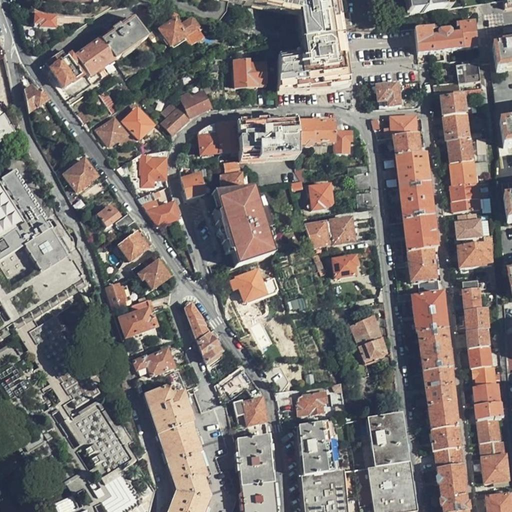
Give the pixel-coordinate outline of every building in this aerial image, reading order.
[(298,13),(236,0),(218,0),(256,8),(295,16),(297,34),(301,33),(298,13)] [(236,0),(298,13),(301,33),(301,41),(322,37),(339,35),(334,0),(236,0)] [(509,0),(510,1),(511,1),(511,0),(405,0),(408,15),(416,14),(456,9),(453,0),(509,0)] [(165,5),(165,4),(163,8),(163,10),(178,18),(182,15),(165,5)] [(51,17),(34,10),(34,25),(38,25),(38,28),(55,29),(56,17),(51,17)] [(183,39),(196,30),(189,20),(181,26),(178,21),(174,23),(173,22),(171,22),(168,18),(157,26),(160,30),(158,32),(165,42),(169,48),(170,47),(172,50),(185,41),(183,39)] [(111,32),(98,41),(112,62),(145,39),(131,19),(118,28),(116,27),(111,30),(111,32)] [(414,33),(417,57),(476,51),(473,26),(454,28),(455,32),(457,32),(457,38),(449,38),(449,35),(448,33),(440,33),(439,35),(439,39),(432,40),(431,34),(434,34),(434,30),(414,33)] [(69,52),(94,36),(92,31),(73,44),(66,49),(69,52)] [(150,44),(152,46),(159,41),(154,33),(151,36),(149,36),(148,40),(150,44)] [(322,37),(301,41),(302,53),(273,57),(274,94),(333,87),(347,86),(341,36),(340,36),(339,35),(322,37)] [(112,62),(98,41),(73,58),(77,65),(87,80),(112,62)] [(511,72),(511,47),(492,51),(496,75),(511,72)] [(73,58),(70,55),(62,59),(59,54),(45,63),(44,65),(63,90),(79,78),(77,74),(78,73),(74,67),(77,65),(73,58)] [(262,86),(260,66),(243,68),(242,63),(232,64),(234,91),(253,90),(253,86),(262,86)] [(439,96),(462,93),(461,86),(480,84),(478,67),(456,70),(457,84),(432,88),(433,97),(439,96)] [(399,107),(397,86),(377,88),(378,104),(387,103),(388,108),(399,107)] [(23,93),(27,113),(37,107),(38,108),(47,102),(39,91),(36,94),(31,87),(23,93)] [(480,94),(481,91),(480,91),(462,93),(439,96),(441,110),(442,122),(465,118),(463,96),(480,94)] [(111,113),(117,109),(109,92),(102,95),(111,113)] [(189,119),(192,117),(207,111),(209,111),(204,96),(189,101),(187,96),(180,99),(189,119)] [(138,99),(134,102),(146,115),(149,112),(138,99)] [(151,129),(136,111),(121,123),(137,142),(151,129)] [(172,137),(181,129),(187,123),(184,119),(177,112),(162,126),(172,137)] [(0,145),(13,137),(0,115),(0,145)] [(467,135),(465,118),(442,122),(443,133),(444,141),(445,146),(446,146),(468,143),(467,135)] [(414,125),(413,120),(390,121),(390,125),(391,132),(392,140),(393,140),(395,139),(414,138),(414,125)] [(107,148),(125,138),(112,122),(96,133),(107,148)] [(237,161),(295,159),(294,147),(294,125),(294,122),(234,125),(234,126),(236,153),(237,161)] [(511,122),(499,125),(499,129),(503,149),(511,147),(511,122)] [(197,133),(192,138),(198,141),(200,156),(218,155),(215,127),(215,125),(208,127),(203,129),(197,133)] [(294,125),(294,147),(312,147),(312,145),(332,145),(333,133),(333,125),(294,125)] [(215,127),(218,155),(236,153),(234,126),(215,127)] [(375,134),(378,142),(392,140),(391,132),(375,134)] [(332,145),(332,153),(346,154),(347,143),(350,142),(350,134),(333,133),(332,145)] [(162,153),(167,152),(170,146),(160,135),(153,142),(162,153)] [(423,137),(414,138),(395,139),(396,147),(397,160),(418,157),(419,157),(420,157),(425,157),(424,144),(423,137)] [(483,140),(476,141),(477,158),(485,156),(483,140)] [(470,142),(468,143),(446,146),(449,168),(472,165),(470,142)] [(398,179),(399,192),(429,187),(427,173),(422,168),(421,169),(420,157),(419,157),(418,157),(397,160),(396,160),(397,172),(398,179)] [(165,174),(165,161),(147,160),(147,158),(139,158),(139,175),(141,175),(142,188),(152,188),(152,181),(165,181),(165,174)] [(501,163),(505,185),(511,184),(511,162),(511,161),(501,163)] [(76,192),(78,191),(96,178),(89,167),(84,162),(67,174),(64,176),(76,192)] [(451,189),(475,186),(477,186),(476,181),(474,181),(472,165),(449,168),(450,176),(451,189)] [(218,179),(219,194),(240,191),(239,176),(237,166),(223,167),(223,175),(230,175),(230,178),(218,179)] [(369,174),(352,176),(354,191),(370,188),(369,174)] [(0,433),(42,502),(61,491),(65,499),(46,509),(47,511),(89,511),(89,510),(95,507),(97,511),(135,511),(137,511),(116,475),(121,472),(122,474),(133,468),(96,406),(76,418),(77,420),(69,425),(61,412),(69,407),(73,413),(100,397),(54,320),(50,323),(37,330),(33,325),(86,292),(16,175),(0,184),(0,433)] [(61,178),(57,180),(74,215),(86,206),(79,194),(76,196),(61,178)] [(181,181),(186,201),(203,196),(198,178),(181,181)] [(292,190),(303,189),(301,182),(291,184),(292,190)] [(449,198),(451,206),(477,202),(475,186),(451,189),(449,190),(449,198)] [(330,205),(327,187),(307,190),(310,208),(310,211),(321,210),(321,208),(328,208),(330,205)] [(405,237),(407,256),(432,253),(437,252),(434,227),(434,221),(430,197),(429,187),(399,192),(401,208),(404,225),(405,237)] [(241,267),(249,265),(270,258),(262,233),(267,231),(261,214),(256,216),(247,190),(240,191),(219,194),(214,195),(220,212),(217,214),(228,248),(230,254),(235,252),(240,268),(241,267)] [(155,203),(153,195),(136,202),(141,207),(155,203)] [(355,211),(371,210),(370,195),(354,197),(355,211)] [(511,223),(511,199),(503,201),(507,225),(511,223)] [(477,202),(451,206),(451,209),(452,215),(478,212),(477,202)] [(166,225),(178,222),(172,205),(157,209),(155,203),(141,207),(156,229),(166,225)] [(118,218),(112,210),(110,212),(107,208),(96,216),(104,227),(118,218)] [(228,248),(217,214),(211,216),(224,256),(229,254),(230,254),(228,248)] [(120,232),(134,223),(127,215),(115,224),(120,232)] [(475,223),(475,216),(458,219),(460,237),(477,235),(475,223)] [(309,245),(310,248),(326,246),(323,225),(309,226),(308,218),(300,219),(309,245)] [(351,242),(349,221),(329,223),(332,245),(351,242)] [(392,248),(401,247),(398,228),(389,229),(392,248)] [(118,245),(129,262),(147,249),(138,236),(135,233),(118,245)] [(151,246),(142,234),(138,236),(147,249),(151,246)] [(492,246),(491,238),(476,240),(476,248),(488,246),(492,246)] [(458,272),(491,268),(488,246),(476,248),(456,251),(457,259),(458,272)] [(393,258),(402,257),(401,247),(392,248),(393,258)] [(229,254),(234,270),(240,268),(235,252),(230,254),(229,254)] [(432,253),(407,256),(409,271),(411,285),(419,284),(420,293),(433,292),(440,291),(439,281),(436,281),(434,269),(432,253)] [(404,269),(402,257),(393,258),(395,270),(404,269)] [(354,276),(353,267),(355,267),(354,258),(331,261),(334,279),(354,276)] [(131,269),(136,277),(139,276),(142,281),(144,280),(152,291),(168,279),(157,263),(146,270),(141,263),(131,269)] [(234,270),(229,272),(231,277),(242,274),(241,267),(240,268),(234,270)] [(275,292),(271,281),(259,285),(255,274),(236,280),(243,302),(262,296),(267,299),(273,297),(275,292)] [(462,293),(477,291),(476,283),(461,285),(462,293)] [(105,290),(112,312),(123,308),(122,304),(130,300),(126,287),(118,290),(117,286),(105,290)] [(464,314),(479,313),(477,291),(462,293),(459,293),(460,297),(462,296),(463,301),(464,314)] [(414,311),(415,318),(445,314),(443,296),(413,300),(414,311)] [(153,308),(151,300),(145,301),(130,306),(133,315),(118,320),(124,338),(154,329),(151,318),(148,319),(146,311),(153,308)] [(190,307),(184,310),(197,344),(208,336),(203,329),(203,328),(200,323),(200,322),(190,307)] [(465,325),(467,335),(486,333),(488,333),(486,312),(479,313),(464,314),(465,325)] [(415,318),(418,337),(447,333),(445,314),(415,318)] [(351,324),(364,362),(374,359),(385,355),(372,318),(351,324)] [(263,321),(252,325),(261,347),(272,342),(263,321)] [(213,342),(218,338),(214,332),(208,336),(197,344),(205,365),(220,353),(216,348),(216,347),(213,342)] [(421,356),(424,375),(451,371),(447,333),(418,337),(421,356)] [(486,333),(467,335),(467,342),(467,352),(488,350),(486,333)] [(488,350),(467,352),(467,353),(469,363),(470,372),(490,369),(488,350)] [(171,369),(165,352),(144,359),(143,358),(132,363),(135,371),(146,367),(150,376),(171,369)] [(244,401),(259,397),(258,392),(240,369),(216,386),(222,395),(225,393),(231,401),(241,393),(244,401)] [(425,386),(428,408),(455,404),(454,395),(452,380),(451,371),(424,375),(425,386)] [(475,380),(476,390),(494,388),(493,372),(471,374),(471,380),(473,380),(475,380)] [(166,377),(170,387),(174,396),(180,393),(184,392),(176,373),(166,377)] [(173,495),(166,511),(202,511),(207,499),(202,480),(204,479),(197,456),(198,455),(189,426),(187,425),(183,411),(186,410),(180,393),(174,396),(170,387),(142,396),(160,451),(173,493),(173,495)] [(476,390),(473,391),(474,399),(475,409),(499,406),(497,388),(494,388),(476,390)] [(325,405),(323,394),(300,398),(298,399),(296,401),(297,407),(295,408),(296,417),(308,415),(309,417),(320,415),(320,405),(325,405)] [(265,423),(260,401),(242,405),(241,402),(232,404),(238,426),(245,425),(246,427),(265,423)] [(430,420),(432,433),(458,430),(455,404),(428,408),(430,420)] [(499,406),(475,409),(476,417),(477,424),(497,421),(501,421),(499,406)] [(402,441),(399,415),(368,419),(374,468),(377,468),(406,464),(402,441)] [(497,421),(477,424),(478,434),(479,446),(499,443),(497,421)] [(296,442),(301,479),(335,474),(328,425),(294,429),(296,442)] [(433,441),(435,455),(460,451),(458,430),(432,433),(433,441)] [(273,511),(266,438),(234,441),(240,511),(273,511)] [(499,443),(479,446),(480,453),(481,461),(503,458),(502,442),(499,443)] [(436,463),(437,472),(462,468),(460,451),(435,455),(436,463)] [(503,458),(481,461),(481,464),(483,477),(484,486),(508,482),(505,458),(503,458)] [(383,511),(412,511),(409,490),(406,464),(377,468),(383,511)] [(439,487),(441,501),(466,498),(462,468),(437,472),(439,487)] [(304,511),(351,511),(347,472),(335,474),(301,479),(304,511)] [(486,504),(486,511),(510,511),(508,495),(485,498),(486,504)] [(442,510),(442,511),(467,511),(466,498),(441,501),(442,510)]
